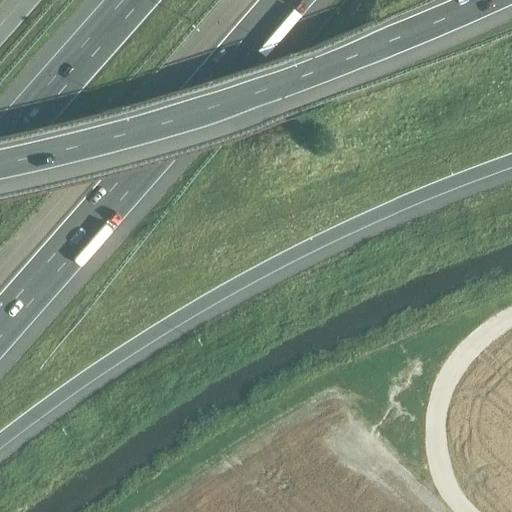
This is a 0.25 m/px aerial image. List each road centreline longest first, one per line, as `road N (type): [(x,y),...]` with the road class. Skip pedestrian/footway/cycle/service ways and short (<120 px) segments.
road 1 (motorway): [(0,443),(182,315),(375,218),(511,169)]
road 2 (motorway): [(0,161),(259,90),(490,0)]
road 3 (motorway): [(0,328),(287,0)]
road 4 (motorway): [(129,0),(0,145)]
